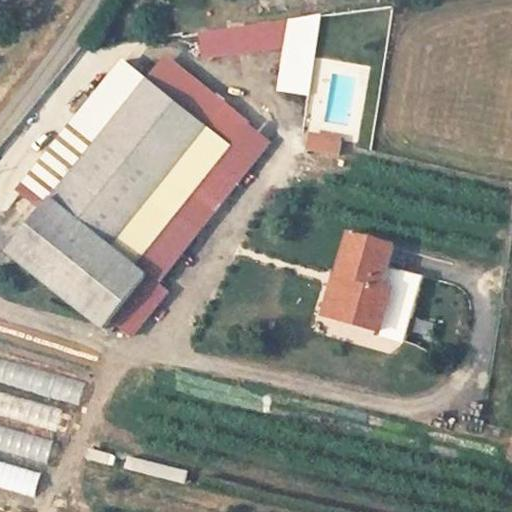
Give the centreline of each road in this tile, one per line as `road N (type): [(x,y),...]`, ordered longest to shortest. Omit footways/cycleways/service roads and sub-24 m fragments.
road 1 (unknown): [(485,288),(463,372),(444,402),(421,407),(193,364),(0,308)]
road 2 (residential): [(0,125),(90,0)]
